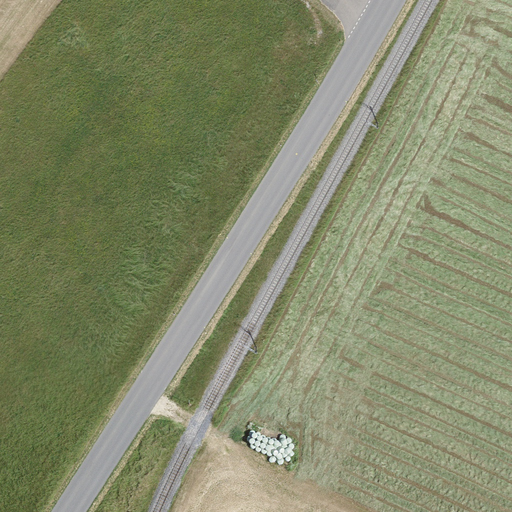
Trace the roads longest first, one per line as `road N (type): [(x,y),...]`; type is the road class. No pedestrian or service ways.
road 1 (tertiary): [(71,511),(336,102),(392,0)]
road 2 (track): [(142,401),(228,431),(261,430)]
